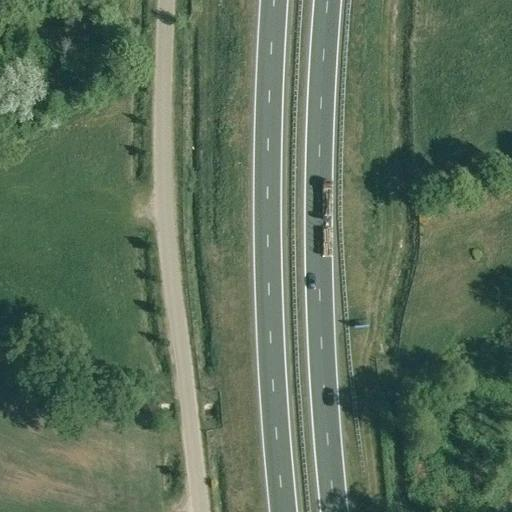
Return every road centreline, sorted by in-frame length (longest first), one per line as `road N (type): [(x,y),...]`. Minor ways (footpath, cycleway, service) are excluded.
road 1 (unclassified): [(200,511),(162,143),(167,0)]
road 2 (trunk): [(335,511),(321,271),(331,0)]
road 3 (trunk): [(275,0),(271,272),(285,511)]
